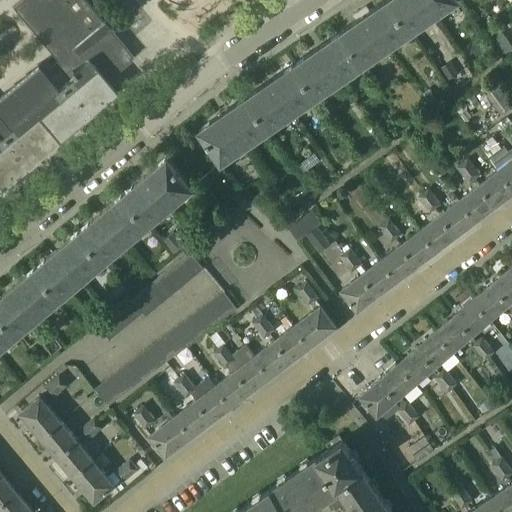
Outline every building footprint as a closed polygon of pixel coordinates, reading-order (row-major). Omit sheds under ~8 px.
[(19,0),(12,7),(13,8),(14,7),(31,26),(58,60),(43,71),(38,67),(32,76),(25,83),(8,93),(1,99),(0,101),(0,186),(1,188),(26,167),(26,168),(36,160),(35,159),(83,118),(83,119),(94,111),(93,110),(117,89),(107,77),(133,54),(94,8),(87,0),(19,0)] [(411,28),(391,0),(382,0),(341,29),(341,30),(363,62),(365,61),(364,60),(411,28)] [(391,0),(411,28),(452,0),(391,0)] [(511,44),(501,27),(490,34),(504,54),(511,48),(511,44)] [(363,62),(341,30),(294,62),(316,95),(363,62)] [(459,73),(451,61),(440,68),(449,80),(459,73)] [(294,62),(247,95),(269,127),(316,95),(294,62)] [(362,76),(369,71),(363,63),(356,68),(362,76)] [(497,86),(486,94),(501,114),(511,106),(497,86)] [(472,109),(480,103),(473,94),(465,101),(472,109)] [(269,127),(247,95),(199,127),(222,159),(269,127)] [(463,113),(467,110),(467,106),(464,103),(460,102),(457,105),(457,109),(459,112),(463,113)] [(511,124),(503,132),(511,143),(511,124)] [(500,168),(511,184),(511,147),(509,150),(504,144),(502,145),(500,143),(488,152),(500,168)] [(124,192),(149,222),(193,185),(168,155),(124,192)] [(474,166),(468,158),(457,167),(463,174),(474,166)] [(480,173),(474,166),(463,174),(469,182),(480,173)] [(511,184),(500,168),(480,183),(496,204),(511,191),(511,184)] [(480,183),(460,199),(476,219),(496,204),(480,183)] [(296,196),(301,204),(316,195),(310,187),(296,196)] [(418,196),(424,204),(435,196),(429,188),(418,196)] [(149,222),(124,192),(80,229),(105,259),(149,222)] [(441,203),(435,196),(424,204),(430,211),(441,203)] [(460,199),(441,213),(456,234),(476,219),(460,199)] [(441,213),(421,228),(437,249),(456,234),(441,213)] [(396,225),(390,218),(379,226),(384,234),(396,225)] [(384,234),(390,242),(401,233),(396,225),(384,234)] [(307,234),(320,252),(331,245),(317,227),(307,234)] [(421,228),(402,243),(417,264),(437,249),(421,228)] [(80,229),(36,266),(62,296),(81,319),(90,312),(70,289),(105,259),(80,229)] [(175,231),(164,240),(174,252),(185,243),(175,231)] [(402,243),(382,258),(397,279),(417,264),(402,243)] [(351,247),(340,256),(346,263),(357,255),(351,247)] [(203,267),(189,251),(181,258),(195,274),(203,267)] [(357,255),(346,263),(351,271),(362,263),(357,255)] [(181,258),(173,265),(187,281),(195,274),(181,258)] [(382,258),(362,273),(378,294),(397,279),(382,258)] [(187,281),(173,265),(165,272),(179,288),(187,281)] [(511,265),(493,281),(510,301),(511,298),(511,265)] [(62,296),(36,266),(0,296),(0,312),(18,333),(62,296)] [(165,272),(157,279),(171,295),(179,288),(165,272)] [(357,309),(378,294),(362,273),(342,288),(357,309)] [(171,295),(157,279),(149,286),(163,302),(171,295)] [(319,297),(308,280),(296,289),(308,305),(319,297)] [(493,281),(474,297),(491,317),(510,301),(493,281)] [(149,286),(141,293),(154,309),(163,302),(149,286)] [(225,291),(215,298),(228,315),(237,308),(225,291)] [(154,309),(141,293),(132,300),(143,313),(146,316),(154,309)] [(130,297),(121,304),(135,319),(143,313),(132,300),(130,297)] [(474,297),(455,313),(472,333),(491,317),(474,297)] [(215,298),(207,304),(219,321),(228,315),(215,298)] [(135,319),(121,304),(113,311),(126,326),(135,319)] [(211,327),(219,321),(207,304),(198,310),(211,327)] [(321,304),(295,324),(311,345),(337,325),(321,304)] [(198,310),(190,317),(202,334),(211,327),(198,310)] [(113,311),(105,318),(118,333),(126,326),(113,311)] [(0,348),(18,333),(0,312),(0,348)] [(252,322),(258,329),(269,321),(263,313),(252,322)] [(455,313),(436,329),(453,349),(472,333),(455,313)] [(194,340),(202,334),(190,317),(181,323),(194,340)] [(118,333),(105,318),(97,325),(110,340),(118,333)] [(275,329),(269,321),(258,329),(264,337),(275,329)] [(181,323),(173,329),(185,346),(194,340),(181,323)] [(295,324),(275,339),(291,360),(311,345),(295,324)] [(177,352),(185,346),(173,329),(164,336),(177,352)] [(436,329),(418,345),(435,365),(453,349),(436,329)] [(219,335),(213,339),(219,347),(224,343),(225,343),(219,335)] [(472,345),(478,352),(489,343),(482,335),(472,345)] [(164,336),(156,342),(168,359),(177,352),(164,336)] [(275,339),(255,354),(271,375),(291,360),(275,339)] [(160,365),(168,359),(156,342),(147,348),(160,365)] [(224,343),(213,351),(219,359),(230,351),(224,343)] [(485,360),(495,351),(489,343),(478,352),(485,360)] [(231,363),(236,369),(252,390),(271,375),(255,354),(247,344),(233,355),(236,359),(231,363)] [(418,345),(400,360),(416,381),(435,365),(418,345)] [(147,348),(139,354),(151,371),(160,365),(147,348)] [(230,351),(219,359),(225,367),(227,366),(231,363),(236,359),(233,355),(230,351)] [(143,378),(151,371),(139,354),(130,361),(143,378)] [(400,360),(381,377),(398,397),(416,381),(400,360)] [(130,361),(122,367),(134,384),(143,378),(130,361)] [(232,405),(252,390),(236,369),(231,363),(227,366),(232,372),(216,384),(232,405)] [(441,383),(451,374),(445,366),(434,375),(441,383)] [(126,390),(134,384),(122,367),(113,373),(126,390)] [(59,373),(43,385),(52,397),(68,384),(59,373)] [(113,373),(105,380),(117,397),(126,390),(113,373)] [(174,381),(180,389),(191,381),(185,373),(174,381)] [(447,391),(453,386),(458,382),(451,374),(441,383),(447,391)] [(377,414),(398,397),(381,377),(360,395),(377,414)] [(109,403),(117,397),(105,380),(96,386),(109,403)] [(197,389),(191,381),(180,389),(186,397),(197,389)] [(216,384),(197,399),(213,420),(232,405),(216,384)] [(21,412),(43,438),(63,421),(41,396),(21,412)] [(396,407),(403,415),(414,406),(407,398),(396,407)] [(197,399),(178,414),(193,435),(213,420),(197,399)] [(492,406),(488,399),(479,405),(484,412),(492,406)] [(145,428),(156,419),(144,403),(133,412),(145,428)] [(414,406),(403,415),(410,423),(420,414),(414,406)] [(501,417),(506,424),(511,419),(511,415),(509,411),(501,417)] [(166,455),(193,435),(178,414),(150,434),(166,455)] [(104,428),(99,422),(95,416),(87,423),(96,434),(104,428)] [(43,438),(58,456),(78,440),(63,421),(43,438)] [(96,434),(87,423),(79,429),(88,440),(96,434)] [(338,483),(363,466),(341,434),(328,443),(331,448),(320,455),(338,483)] [(58,456),(74,475),(94,459),(78,440),(58,456)] [(320,455),(274,487),(290,511),(307,511),(314,507),(317,511),(319,511),(326,508),(322,502),(342,488),(338,483),(320,455)] [(128,457),(112,470),(122,481),(138,468),(128,457)] [(508,465),(502,457),(491,465),(496,473),(508,465)] [(115,484),(94,459),(74,475),(95,501),(115,484)] [(496,473),(502,481),(511,473),(511,470),(508,465),(496,473)] [(358,511),(394,511),(363,466),(338,483),(342,488),(358,511)] [(0,504),(17,491),(1,472),(0,473),(0,504)] [(511,511),(511,483),(493,496),(504,511),(511,511)] [(456,501),(467,493),(462,485),(450,493),(456,501)] [(290,511),(274,487),(237,511),(290,511)] [(0,504),(0,510),(1,511),(30,511),(33,510),(17,491),(0,504)] [(104,503),(111,498),(106,492),(100,498),(104,503)] [(467,493),(456,501),(461,509),(473,501),(467,493)] [(504,511),(493,496),(472,510),(473,511),(504,511)]
